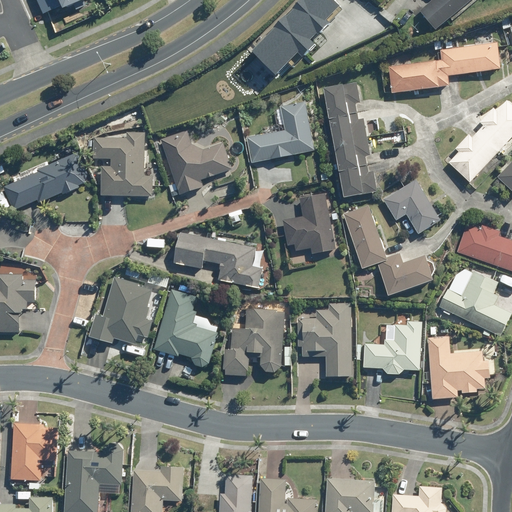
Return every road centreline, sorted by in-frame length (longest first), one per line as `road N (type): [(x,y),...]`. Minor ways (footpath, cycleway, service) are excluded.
road 1 (residential): [(48,377),(249,428),(375,429),(511,453)]
road 2 (secondary): [(241,0),(154,59),(0,128)]
road 3 (secondary): [(0,96),(202,0)]
road 4 (residential): [(76,258),(48,377)]
